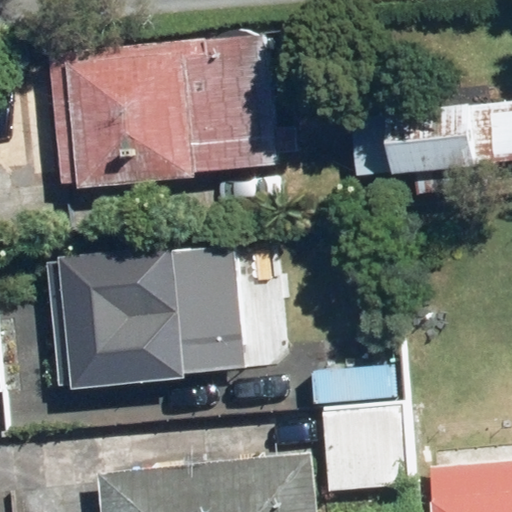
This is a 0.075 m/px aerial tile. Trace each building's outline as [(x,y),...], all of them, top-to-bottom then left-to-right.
[(282,163),(271,31),(51,48),(62,189),(209,178),(208,169),(282,163)] [(511,158),(511,98),(354,115),(360,175),(511,158)] [(294,346),(286,248),(67,266),(75,365),(294,346)] [(418,480),(410,403),(327,412),(335,488),(418,480)] [(325,511),(319,449),(105,471),(109,511),(325,511)] [(511,511),(511,456),(430,464),(433,511),(511,511)]
